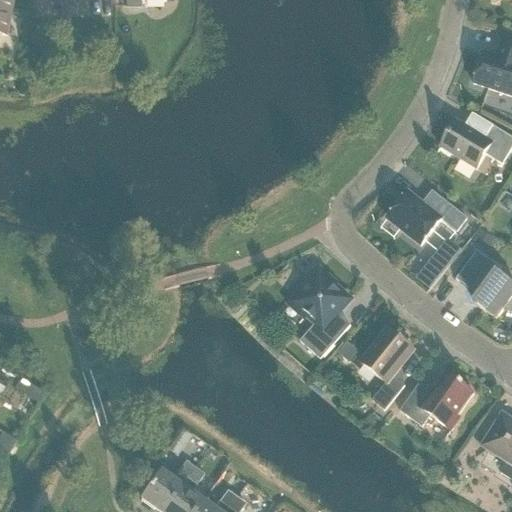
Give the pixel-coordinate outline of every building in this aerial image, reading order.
[(0,0),(0,35),(6,37),(13,0),(0,0)] [(125,0),(126,8),(131,8),(140,8),(140,3),(165,3),(165,0),(125,0)] [(511,39),(505,37),(497,59),(484,54),(473,85),(511,98),(511,39)] [(486,140),(457,122),(440,149),(476,171),(485,156),(502,166),(511,150),(511,139),(493,127),(486,140)] [(421,207),(406,195),(388,218),(402,230),(401,232),(421,247),(442,221),(457,233),(467,220),(444,202),(434,214),(422,205),(421,207)] [(434,254),(444,261),(457,242),(447,235),(434,254)] [(467,274),(477,260),(464,250),(453,264),(467,274)] [(428,288),(445,268),(431,257),(416,279),(428,288)] [(511,286),(497,275),(501,270),(490,262),(468,291),(479,299),(474,305),(497,322),(497,321),(497,320),(503,312),(507,314),(511,314),(511,286)] [(349,301),(333,287),(334,285),(320,272),(309,284),(311,286),(298,300),(296,299),(290,305),(305,318),(307,316),(316,325),(300,343),(320,361),(350,327),(337,315),(349,301)] [(412,350),(389,332),(378,346),(376,345),(360,365),(386,385),(372,402),(385,412),(405,387),(393,378),(403,366),(400,364),(412,350)] [(474,395),(444,374),(430,394),(418,386),(399,413),(422,429),(430,418),(451,432),(460,420),(457,418),(474,395)] [(511,479),(511,420),(502,414),(481,448),(508,463),(502,474),(511,479)] [(154,511),(164,511),(194,470),(185,463),(172,482),(160,473),(140,501),(154,511)] [(195,511),(202,503),(190,495),(203,476),(194,470),(164,511),(195,511)] [(226,511),(236,499),(227,493),(214,511),(202,503),(195,511),(226,511)] [(236,499),(226,511),(240,511),(245,506),(236,499)]
